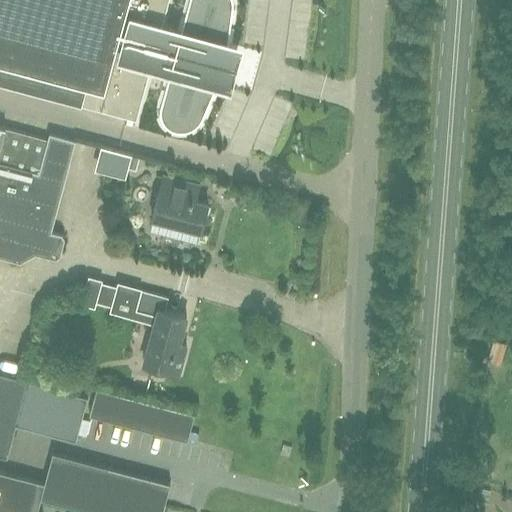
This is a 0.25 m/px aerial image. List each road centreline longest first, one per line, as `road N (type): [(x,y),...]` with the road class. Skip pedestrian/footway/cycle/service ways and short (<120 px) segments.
road 1 (primary): [(419,511),(459,0)]
road 2 (unclassified): [(350,511),(372,0)]
road 3 (unknown): [(364,168),(256,166),(0,97)]
road 4 (unknown): [(350,502),(99,447),(66,455),(37,481)]
